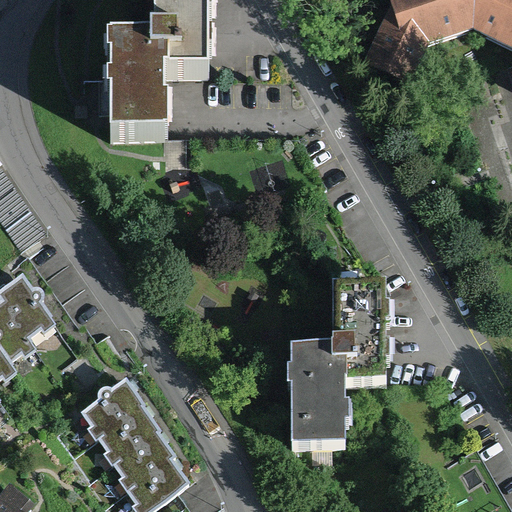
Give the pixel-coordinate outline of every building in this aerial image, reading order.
[(107,52),(106,143),(161,144),(162,80),(210,81),(210,59),(205,59),(205,0),(154,0),(154,35),(147,35),(146,52),(107,52)] [(511,0),(395,0),(400,13),(372,67),(416,90),(437,50),(480,35),(511,51),(511,0)] [(5,304),(9,311),(33,345),(46,336),(50,342),(61,334),(29,288),(5,304)] [(297,361),(296,452),(351,453),(352,390),(400,390),(401,368),(396,368),(396,299),(345,299),(345,344),(337,344),(337,362),(297,361)] [(0,317),(0,349),(14,369),(27,360),(30,364),(41,356),(33,345),(9,311),(0,317)] [(0,389),(8,384),(11,389),(22,381),(14,369),(0,349),(0,389)] [(91,436),(99,446),(103,443),(145,413),(147,412),(130,390),(89,420),(97,432),(91,436)] [(145,413),(103,443),(114,458),(109,461),(117,471),(161,439),(163,438),(145,413)] [(161,439),(117,471),(126,485),(123,488),(130,498),(175,467),(179,464),(161,439)] [(175,467),(130,498),(140,511),(138,511),(162,511),(192,491),(175,467)] [(0,511),(32,511),(12,494),(0,507),(0,511)]
